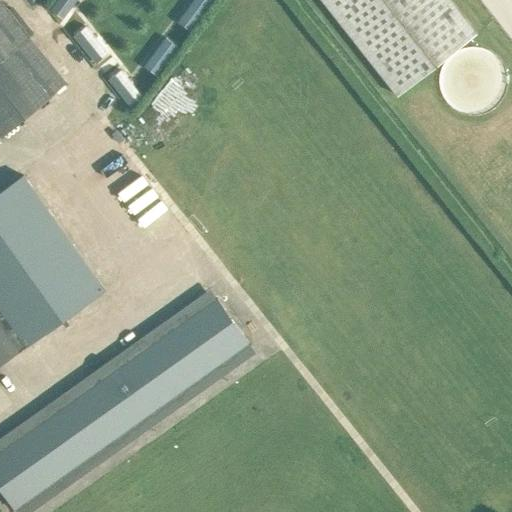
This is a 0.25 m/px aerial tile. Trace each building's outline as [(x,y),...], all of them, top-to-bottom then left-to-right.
[(9,10),(0,0),(0,133),(2,136),(52,96),(67,82),(30,36),(35,32),(14,6),(9,10)] [(63,17),(76,0),(57,0),(51,8),(63,17)] [(191,30),(212,2),(209,0),(194,0),(179,21),(191,30)] [(478,32),(452,0),(321,0),(397,96),(478,32)] [(108,53),(86,26),(74,36),(97,63),(108,53)] [(157,75),(178,47),(167,38),(145,66),(157,75)] [(143,97),(121,70),(109,79),(131,106),(143,97)] [(0,363),(106,289),(23,174),(0,190),(0,363)] [(218,297),(0,452),(0,487),(15,509),(250,342),(218,297)]
